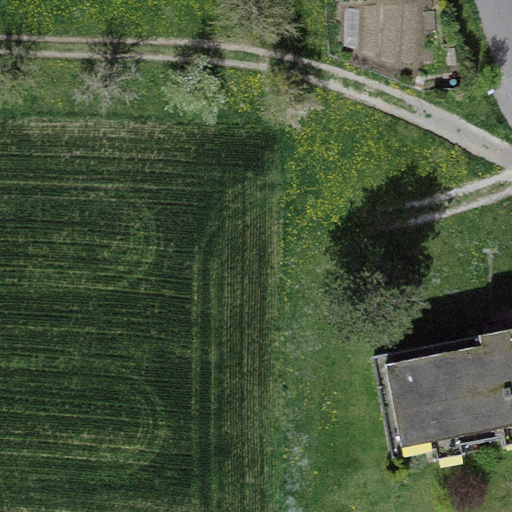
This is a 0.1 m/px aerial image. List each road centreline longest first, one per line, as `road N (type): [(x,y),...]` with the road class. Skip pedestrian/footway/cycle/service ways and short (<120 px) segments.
road 1 (track): [(0,32),(160,33),(346,68),(511,158)]
road 2 (track): [(511,166),(322,215)]
